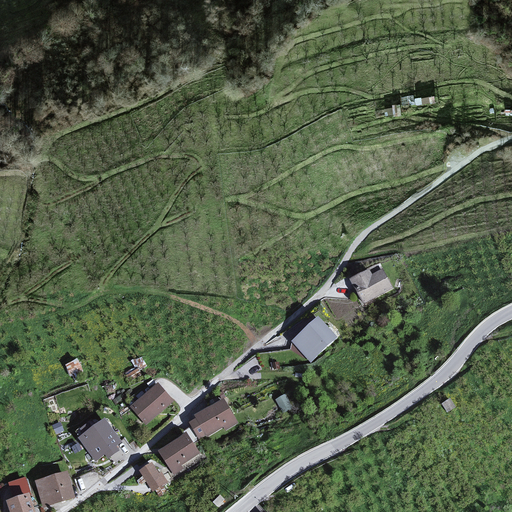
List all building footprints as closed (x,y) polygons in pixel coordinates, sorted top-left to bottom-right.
[(357,0),(362,20),(379,16),(375,0),(357,0)] [(369,270),(348,282),(364,310),(396,291),(384,270),(373,277),(369,270)] [(324,322),(296,345),(311,364),(339,341),(324,322)] [(78,363),(67,369),(73,381),(85,374),(78,363)] [(158,386),(131,410),(148,429),(175,404),(158,386)] [(224,401),(189,423),(202,443),(237,421),(224,401)] [(452,401),(443,406),(449,416),(458,410),(452,401)] [(98,418),(73,439),(97,467),(122,446),(98,418)] [(186,437),(160,455),(174,476),(201,458),(186,437)] [(153,464),(140,473),(155,495),(168,486),(153,464)] [(66,475),(34,485),(42,510),(74,500),(66,475)] [(30,511),(26,498),(4,506),(6,511),(30,511)]
